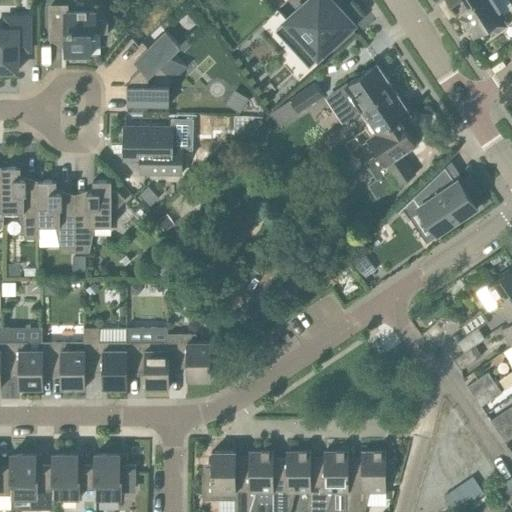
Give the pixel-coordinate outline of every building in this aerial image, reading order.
[(307,45),(320,58),(321,57),(319,56),(354,24),(343,12),(344,11),(334,0),(333,0),(332,1),(331,0),(308,0),(287,20),(278,11),(267,21),(284,39),(297,54),(307,45)] [(269,0),(278,9),(287,0),(269,0)] [(449,0),(459,14),(479,0),(449,0)] [(495,0),(479,0),(459,14),(459,15),(460,15),(475,37),(488,28),(493,36),(508,27),(503,19),(506,16),(495,0)] [(98,19),(98,10),(68,10),(68,5),(49,5),(49,39),(50,40),(50,43),(52,43),(52,39),(66,39),(66,55),(91,55),(91,34),(100,34),(100,33),(108,33),(108,23),(105,19),(98,19)] [(29,50),(29,17),(16,17),(16,29),(0,28),(0,70),(17,71),(17,50),(29,50)] [(169,105),(170,83),(173,80),(160,66),(181,45),(167,30),(135,61),(141,68),(130,78),(130,85),(128,85),(127,104),(169,105)] [(195,59),(179,49),(167,69),(183,79),(195,59)] [(346,122),(363,110),(394,89),(378,64),(330,96),(334,103),(331,105),(339,118),(342,116),(346,122)] [(298,113),(325,94),(316,81),(289,100),(298,113)] [(401,118),(402,119),(411,113),(394,89),(363,110),(375,129),(371,132),(369,128),(345,143),(351,151),(362,144),(369,139),(369,140),(378,134),(379,134),(401,118)] [(240,113),(249,99),(235,90),(225,103),(240,113)] [(418,143),(402,119),(401,118),(379,134),(378,134),(369,140),(380,155),(369,163),(380,179),(371,185),(379,197),(398,184),(399,185),(416,174),(402,153),(418,143)] [(182,175),(182,149),(173,148),(173,127),(126,127),(125,160),(142,160),(142,163),(141,173),(141,174),(182,175)] [(38,238),(39,182),(27,182),(27,178),(21,178),(21,167),(3,167),(3,168),(2,225),(4,225),(4,213),(20,213),(25,238),(38,238)] [(413,198),(414,199),(437,233),(438,233),(459,218),(460,220),(478,208),(459,180),(456,182),(445,167),(413,198)] [(75,252),(75,195),(63,195),(63,192),(57,192),(57,181),(39,181),(39,182),(38,238),(40,238),(40,226),(56,226),(61,252),(75,252)] [(75,195),(75,252),(89,252),(95,226),(112,226),(112,208),(117,208),(125,200),(117,191),(112,191),(112,181),(93,181),(93,192),(88,192),(88,195),(75,195)] [(159,198),(148,186),(139,194),(150,206),(159,198)] [(168,213),(158,221),(165,231),(175,224),(168,213)] [(255,244),(242,258),(251,266),(264,252),(255,244)] [(364,278),(376,268),(364,252),(351,262),(364,278)] [(86,272),(85,255),(73,255),(73,272),(86,272)] [(168,279),(178,268),(168,259),(158,270),(168,279)] [(500,304),(511,295),(511,269),(487,286),(477,293),(489,311),(500,304)] [(15,295),(14,282),(2,282),(2,295),(15,295)] [(100,289),(95,282),(86,290),(91,296),(100,289)] [(56,293),(56,283),(45,283),(45,294),(56,293)] [(142,290),(142,284),(131,284),(131,295),(137,295),(142,290)] [(511,320),(511,295),(500,304),(511,321),(511,320)] [(419,314),(420,316),(426,324),(438,316),(431,305),(419,314)] [(468,335),(479,328),(489,321),(482,310),(461,324),(468,335)] [(511,320),(511,321),(502,327),(511,341),(511,320)] [(86,388),(86,372),(86,327),(84,327),(84,349),(71,349),(71,341),(44,341),(44,372),(62,372),(62,388),(86,388)] [(128,388),(128,372),(128,341),(100,341),(99,327),(86,327),(86,372),(104,372),(104,388),(128,388)] [(464,352),(475,346),(486,339),(479,328),(468,335),(457,342),(464,352)] [(170,341),(170,364),(188,364),(188,380),(212,380),(212,360),(227,360),(230,358),(232,361),(234,360),(220,335),(218,336),(219,337),(211,341),(197,341),(197,333),(170,333),(170,341)] [(44,372),(44,341),(42,341),(42,350),(29,350),(29,341),(2,341),(2,372),(20,372),(20,388),(44,388),(44,372)] [(170,388),(170,364),(170,341),(128,341),(128,372),(146,372),(146,388),(170,388)] [(475,346),(464,352),(454,359),(461,370),(482,356),(475,346)] [(475,396),(496,382),(489,372),(468,386),(475,396)] [(496,382),(475,396),(482,407),(503,393),(496,382)] [(498,431),(511,421),(511,406),(491,420),(498,431)] [(511,421),(498,431),(505,441),(511,436),(511,421)] [(203,500),(235,500),(236,500),(236,451),(212,451),(212,467),(206,467),(206,474),(203,474),(203,500)] [(272,511),(273,511),(273,451),(249,451),(249,453),(250,453),(250,463),(236,463),(236,451),(236,500),(235,511),(252,511),(258,491),(272,491),(272,511)] [(309,511),(310,511),(311,451),(286,451),(286,453),(287,452),(287,463),(274,463),(274,451),(273,451),(273,511),(290,511),(296,491),(310,491),(309,511)] [(347,511),(348,511),(348,451),(324,451),(324,452),(325,452),(325,462),(311,462),(311,451),(310,511),(327,511),(333,491),(347,491),(347,511)] [(348,451),(348,511),(365,511),(371,491),(386,491),(387,478),(391,478),(394,461),(386,461),(386,451),(361,451),(361,452),(362,452),(362,462),(349,462),(349,451),(348,451)] [(54,489),(54,465),(36,465),(35,455),(36,455),(36,454),(13,454),(13,453),(11,453),(11,455),(12,455),(12,465),(12,495),(13,495),(36,495),(36,489),(54,489)] [(96,489),(96,465),(78,465),(77,455),(79,455),(79,454),(55,454),(55,453),(53,453),(53,455),(54,455),(54,465),(54,489),(54,494),(53,494),(53,495),(55,495),(78,495),(78,489),(96,489)] [(96,455),(96,465),(96,489),(96,494),(95,494),(95,496),(97,496),(97,495),(120,495),(121,489),(135,489),(135,465),(129,465),(120,465),(119,455),(120,455),(120,454),(97,454),(97,453),(95,453),(95,454),(96,455)] [(12,495),(12,465),(0,464),(0,494),(11,495),(12,495)] [(449,493),(459,511),(489,493),(479,475),(449,493)]
